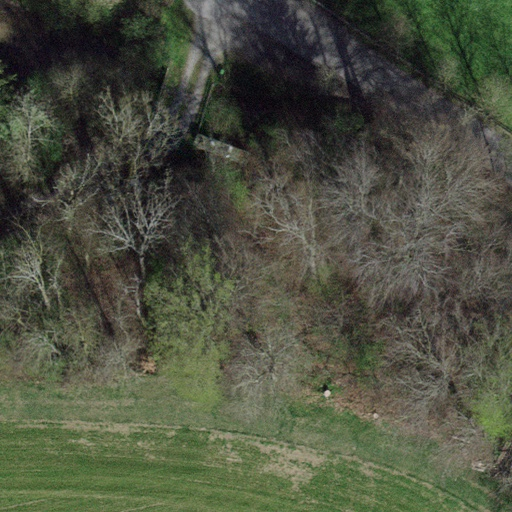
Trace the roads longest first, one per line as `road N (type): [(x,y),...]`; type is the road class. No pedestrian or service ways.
road 1 (track): [(213,0),(167,133),(86,193),(0,228)]
road 2 (residential): [(250,0),(511,178)]
